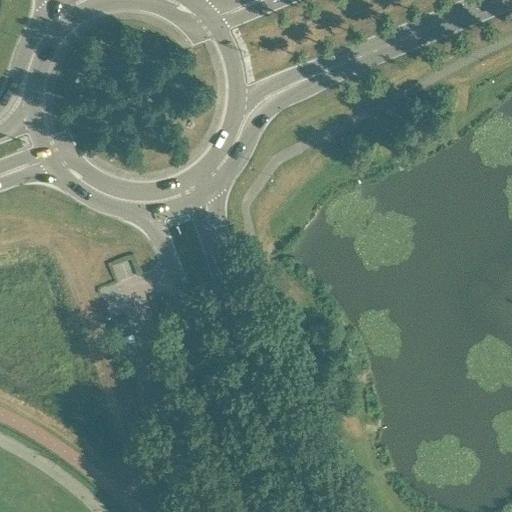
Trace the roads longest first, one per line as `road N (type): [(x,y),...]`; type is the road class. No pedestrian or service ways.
road 1 (secondary): [(145,213),(266,511)]
road 2 (secondary): [(321,511),(227,270)]
road 3 (secondary): [(323,73),(502,0)]
road 4 (secondary): [(212,187),(267,108),(323,73)]
road 5 (secondary): [(45,151),(68,155),(116,189),(149,191),(191,177)]
road 6 (secondary): [(216,27),(118,0),(69,20)]
